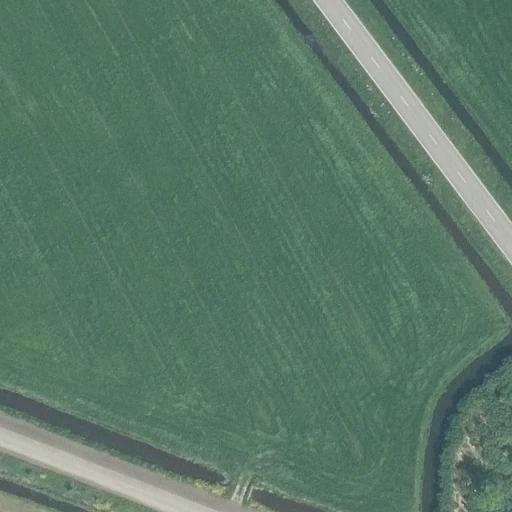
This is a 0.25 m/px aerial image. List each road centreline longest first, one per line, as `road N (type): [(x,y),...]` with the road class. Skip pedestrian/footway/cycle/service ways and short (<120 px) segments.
road 1 (secondary): [(511,244),(327,0)]
road 2 (unclassified): [(195,511),(0,436)]
